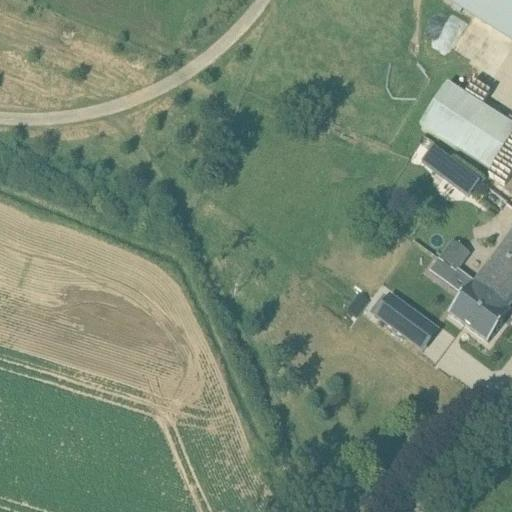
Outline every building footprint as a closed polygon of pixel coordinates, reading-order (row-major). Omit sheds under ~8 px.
[(511,47),(511,0),(437,0),(511,49),(511,47)] [(511,138),(511,127),(447,86),(419,130),(489,174),(511,138)] [(511,306),(511,235),(474,286),(472,284),(472,285),(507,312),(511,306)] [(457,273),(463,264),(469,256),(452,243),(438,262),(455,275),(457,273)] [(438,262),(429,274),(462,298),(448,316),(489,345),(511,315),(507,312),(472,285),(472,284),(457,273),(455,275),(438,262)] [(389,297),(374,317),(405,341),(421,320),(389,297)]
